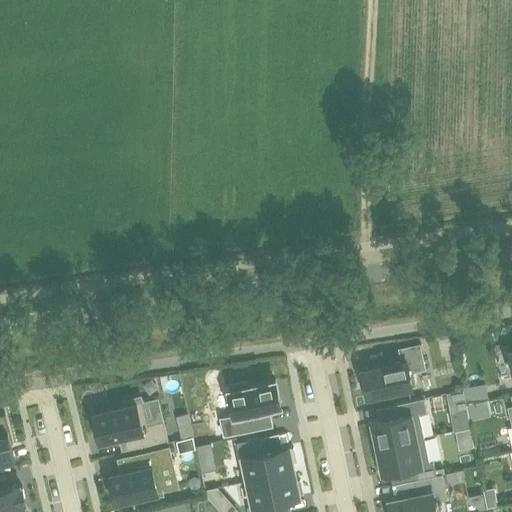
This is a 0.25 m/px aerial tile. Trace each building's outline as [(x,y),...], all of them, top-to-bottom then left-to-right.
[(365,385),(367,396),(380,393),(381,398),(394,396),(393,390),(411,386),(408,372),(422,369),(416,343),(402,346),(405,358),(385,362),(361,367),(362,372),(358,373),(361,386),(365,385)] [(227,413),(215,416),(218,430),(231,428),(267,419),(263,400),(284,396),(281,378),(248,384),(247,382),(226,385),(227,390),(222,390),(227,413)] [(463,387),(466,402),(488,398),(485,382),(463,387)] [(125,404),(94,411),(99,431),(101,430),(103,438),(125,433),(128,446),(167,438),(163,419),(147,422),(141,396),(124,401),(125,404)] [(375,437),(377,446),(424,437),(419,413),(427,411),(424,397),(393,403),(396,416),(368,422),(371,438),(375,437)] [(179,428),(191,425),(189,412),(176,415),(179,428)] [(5,414),(0,415),(0,458),(8,457),(5,445),(12,443),(5,414)] [(265,435),(237,440),(241,455),(244,455),(249,479),(296,469),(295,461),(296,460),(293,447),(292,447),(291,445),(268,450),(265,435)] [(179,452),(195,448),(192,436),(177,440),(179,452)] [(424,437),(377,446),(379,456),(375,457),(379,473),(406,467),(409,479),(414,478),(436,474),(433,460),(429,461),(424,437)] [(196,446),(198,454),(213,450),(211,442),(196,446)] [(113,486),(110,487),(115,505),(147,496),(148,499),(164,496),(156,464),(174,459),(171,445),(125,456),(128,472),(110,477),(113,486)] [(446,472),(447,481),(451,480),(452,482),(464,479),(462,468),(446,472)] [(254,503),(247,505),(248,511),(280,511),(278,498),(302,493),(301,492),(303,492),(300,480),(299,480),(296,469),(249,479),(254,503)] [(388,499),(391,511),(437,511),(435,499),(447,497),(442,472),(436,474),(414,478),(417,493),(388,499)] [(0,511),(13,511),(28,509),(26,503),(28,502),(24,486),(22,486),(22,485),(0,489),(0,511)] [(207,498),(220,511),(238,511),(239,511),(217,487),(206,490),(207,498)]
